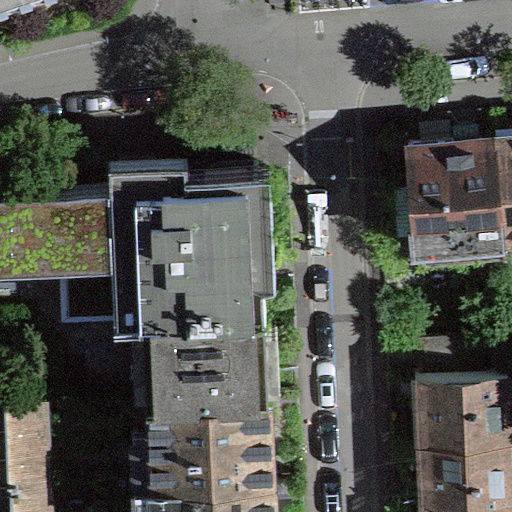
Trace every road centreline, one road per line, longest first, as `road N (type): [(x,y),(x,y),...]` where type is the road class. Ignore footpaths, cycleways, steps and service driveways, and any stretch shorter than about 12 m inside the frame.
road 1 (residential): [(351,511),(334,104)]
road 2 (residential): [(193,52),(0,91)]
road 3 (residential): [(511,24),(331,41)]
road 4 (residential): [(331,41),(193,52)]
